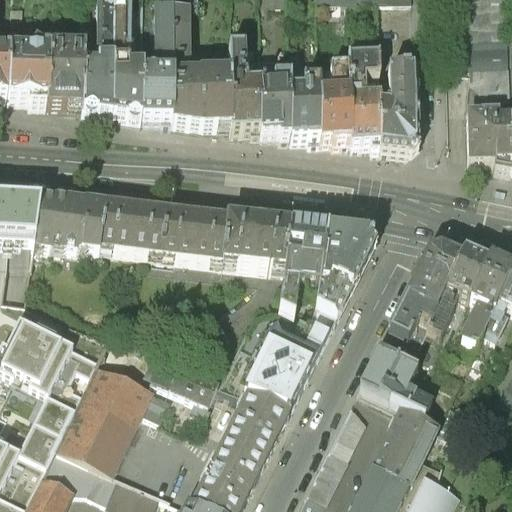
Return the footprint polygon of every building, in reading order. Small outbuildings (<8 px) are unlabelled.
[(408,0),(315,0),(316,13),(408,12),(408,0)] [(503,0),(448,0),(450,82),(469,82),(506,79),(505,49),(503,0)] [(82,71),(82,117),(82,121),(98,123),(110,125),(112,12),(112,7),(96,7),(94,71),(82,71)] [(112,12),(110,125),(115,126),(140,129),(140,84),(140,76),(127,76),(128,12),(112,12)] [(170,19),(170,32),(170,133),(200,138),(230,137),(229,84),(200,84),(201,74),(187,73),(186,19),(170,19)] [(158,84),(140,84),(140,129),(160,130),(160,132),(165,132),(170,133),(170,32),(153,32),(154,77),(158,77),(158,84)] [(8,64),(6,108),(6,109),(27,110),(27,113),(46,114),(48,59),(48,58),(41,58),(34,54),(29,62),(7,62),(7,64),(8,64)] [(229,56),(229,84),(230,137),(230,141),(249,141),(249,145),(259,145),(258,83),(237,83),(237,78),(244,78),(243,56),(229,56)] [(48,59),(46,114),(46,116),(82,117),(82,71),(82,59),(48,59)] [(346,69),(346,77),(348,157),(363,156),(370,156),(370,161),(378,161),(376,82),(376,67),(346,69)] [(258,73),(258,83),(259,145),(277,145),(277,149),(282,149),(289,149),(287,91),(287,87),(270,87),(270,72),(258,73)] [(317,87),(317,91),(319,153),(331,153),(330,156),(341,156),(348,157),(346,77),(329,77),(329,87),(317,87)] [(506,79),(469,82),(468,97),(465,119),(507,119),(506,79)] [(412,81),(376,82),(378,161),(388,162),(405,165),(414,156),(412,81)] [(317,91),(287,91),(289,149),(306,151),(319,153),(317,91)] [(509,184),(507,132),(496,132),(495,126),(478,126),(478,128),(466,128),(467,176),(487,176),(497,175),(498,182),(509,184)] [(0,260),(12,261),(12,256),(31,257),(32,252),(38,214),(39,209),(1,206),(0,206),(0,260)] [(98,215),(39,209),(38,214),(32,252),(31,257),(30,265),(70,270),(71,264),(91,266),(92,261),(98,215)] [(159,222),(98,215),(92,261),(153,269),(159,222)] [(159,222),(153,269),(212,276),(218,230),(159,222)] [(253,234),(218,230),(212,276),(277,285),(283,238),(253,234)] [(283,238),(277,285),(272,322),(289,330),(290,305),(296,301),(299,301),(300,311),(309,312),(310,301),(318,242),(311,241),(283,238)] [(325,244),(318,242),(310,301),(309,312),(309,321),(312,323),(332,333),(345,305),(369,260),(365,254),(360,249),(325,244)] [(413,299),(376,364),(406,380),(416,359),(405,353),(416,333),(426,338),(451,299),(470,258),(460,257),(457,259),(446,255),(439,257),(434,259),(413,299)] [(476,261),(470,258),(451,299),(466,306),(476,310),(496,264),(488,264),(488,267),(476,261)] [(511,270),(496,264),(476,310),(483,313),(500,322),(504,313),(511,296),(511,270)] [(451,299),(426,338),(450,340),(466,306),(451,299)] [(500,322),(483,313),(467,346),(485,354),(500,322)] [(289,330),(272,322),(253,326),(218,396),(239,407),(284,429),(310,377),(315,366),(332,333),(312,323),(304,337),(289,330)] [(0,511),(24,511),(44,474),(71,419),(96,370),(68,357),(53,349),(55,344),(47,340),(39,336),(37,338),(36,341),(17,331),(0,365),(0,384),(44,407),(38,418),(27,440),(17,460),(2,453),(5,447),(0,444),(0,511)] [(406,380),(376,364),(357,401),(398,422),(422,434),(430,418),(405,405),(416,384),(406,380)] [(150,370),(141,392),(165,402),(174,380),(150,370)] [(93,380),(54,464),(114,491),(152,405),(93,380)] [(174,380),(165,402),(206,419),(218,396),(174,380)] [(511,384),(500,411),(511,417),(511,384)] [(239,407),(211,465),(255,486),(270,456),(284,429),(239,407)] [(349,416),(327,461),(344,471),(363,434),(349,416)] [(398,422),(369,481),(408,499),(422,471),(436,442),(434,441),(422,434),(398,422)] [(327,461),(304,506),(316,511),(323,511),(344,471),(327,461)] [(252,493),(255,486),(211,465),(207,473),(188,511),(242,511),(243,511),(252,493)] [(440,480),(422,471),(408,499),(401,511),(454,511),(458,506),(435,495),(440,480)] [(353,511),(401,511),(408,499),(369,481),(353,511)] [(65,511),(69,505),(40,489),(27,511),(65,511)]
